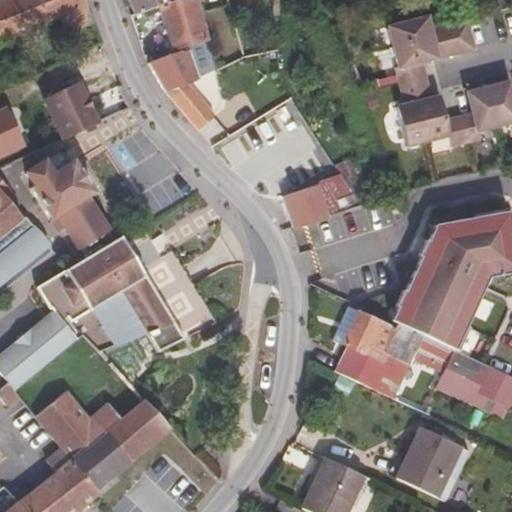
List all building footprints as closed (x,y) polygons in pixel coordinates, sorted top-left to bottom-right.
[(0,45),(24,35),(34,30),(59,20),(66,35),(93,24),(83,0),(5,0),(0,2),(0,45)] [(129,0),(135,16),(159,7),(178,0),(129,0)] [(178,0),(159,7),(172,51),(209,42),(194,0),(178,0)] [(425,21),(386,31),(382,32),(393,73),(389,74),(396,100),(425,94),(418,67),(435,64),(427,33),(425,21)] [(438,31),(445,61),(457,58),(473,54),(467,28),(466,25),(438,31)] [(38,38),(34,30),(24,35),(28,43),(38,38)] [(427,33),(435,64),(445,61),(438,31),(427,33)] [(187,50),(148,64),(166,95),(198,131),(214,116),(190,86),(198,81),(187,50)] [(61,141),(97,124),(79,85),(44,101),(61,141)] [(427,103),(398,109),(390,111),(400,150),(433,143),(444,141),(447,151),(475,144),(474,138),(511,127),(511,118),(505,87),(501,88),(469,97),(465,98),(469,119),(440,124),(434,101),(427,103)] [(425,94),(396,100),(398,109),(427,103),(425,94)] [(0,155),(21,146),(3,110),(0,111),(0,155)] [(66,229),(85,258),(114,241),(87,200),(94,194),(74,163),(65,168),(57,155),(26,175),(34,187),(29,189),(59,233),(66,229)] [(338,175),(358,208),(372,202),(355,159),(333,166),(338,175)] [(282,198),(292,229),(358,208),(338,175),(319,181),(319,186),(313,187),(307,170),(281,179),(287,195),(282,198)] [(8,264),(10,262),(20,254),(24,249),(28,245),(32,234),(27,227),(30,225),(22,214),(20,216),(9,203),(14,199),(0,181),(0,274),(1,274),(10,267),(8,264)] [(433,227),(391,320),(460,352),(469,330),(466,328),(487,281),(511,276),(511,236),(508,210),(433,227)] [(161,257),(142,226),(114,241),(85,258),(36,291),(50,310),(56,305),(70,324),(92,309),(115,348),(146,335),(157,354),(202,330),(217,322),(202,297),(172,251),(161,257)] [(511,406),(511,377),(491,368),(397,325),(395,328),(349,306),(333,341),(347,347),(336,373),(429,417),(430,412),(427,410),(436,389),(501,419),(507,405),(511,406)] [(54,314),(0,357),(0,373),(7,383),(14,392),(76,340),(54,314)] [(73,461),(99,493),(170,430),(125,381),(89,417),(66,392),(34,417),(54,443),(61,452),(69,462),(73,461)] [(14,392),(7,383),(0,389),(0,399),(6,407),(18,397),(14,392)] [(397,479),(445,502),(468,451),(439,438),(441,432),(433,429),(431,434),(420,430),(397,479)] [(74,511),(96,496),(99,493),(73,461),(69,462),(61,452),(54,457),(47,463),(56,474),(30,494),(24,498),(35,511),(74,511)] [(347,511),(363,477),(325,459),(303,509),(308,511),(347,511)] [(21,493),(24,498),(30,494),(26,489),(21,493)] [(0,511),(6,511),(24,498),(21,493),(0,508),(0,511)] [(35,511),(24,498),(6,511),(35,511)]
